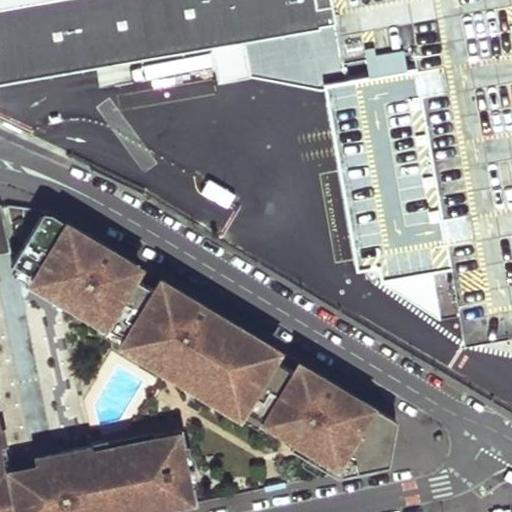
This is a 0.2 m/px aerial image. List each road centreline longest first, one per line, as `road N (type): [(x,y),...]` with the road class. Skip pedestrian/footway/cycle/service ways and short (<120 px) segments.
road 1 (residential): [(117,213),(444,409),(497,431)]
road 2 (residential): [(314,511),(441,486),(466,472),(497,431)]
road 3 (residential): [(117,213),(70,180),(0,151)]
road 4 (residential): [(0,173),(117,213)]
